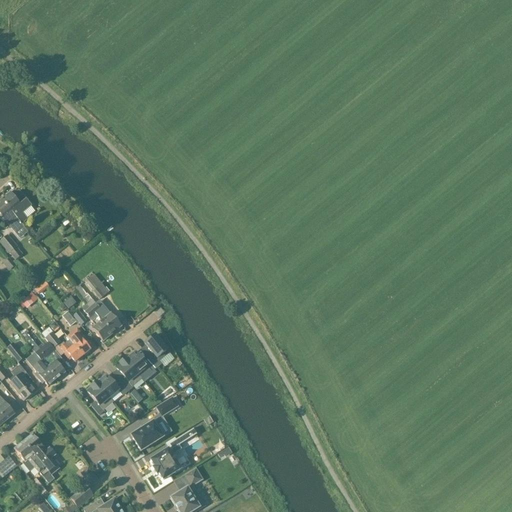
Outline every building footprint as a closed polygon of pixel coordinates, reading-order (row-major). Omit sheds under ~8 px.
[(19,190),(12,196),(10,194),(2,201),(22,225),(28,220),(23,214),(25,212),(32,206),(26,199),(19,190)] [(22,225),(2,201),(0,202),(0,215),(8,226),(15,234),(24,227),(22,225)] [(17,247),(7,235),(0,241),(0,244),(8,255),(9,254),(15,261),(23,255),(17,248),(17,247)] [(8,259),(4,263),(10,270),(15,267),(8,259)] [(45,281),(48,284),(59,275),(56,271),(45,281)] [(100,301),(104,297),(89,279),(85,283),(100,301)] [(34,290),(39,296),(49,288),(44,282),(34,290)] [(111,315),(107,317),(101,309),(100,310),(93,300),(92,301),(89,296),(88,297),(80,286),(75,290),(112,335),(121,327),(111,315)] [(112,335),(75,290),(87,305),(82,310),(95,327),(92,329),(103,342),(112,335)] [(27,309),(38,299),(32,293),(21,303),(27,309)] [(67,309),(77,305),(74,297),(64,301),(67,309)] [(80,326),(86,321),(79,312),(73,317),(80,326)] [(70,328),(76,323),(68,313),(62,318),(70,328)] [(90,350),(86,344),(88,342),(77,328),(67,337),(83,357),(84,356),(85,357),(90,353),(89,352),(90,350)] [(26,329),(19,335),(35,354),(35,353),(46,368),(56,380),(65,373),(55,361),(60,357),(48,343),(43,347),(41,345),(38,348),(27,335),(29,333),(26,329)] [(42,336),(48,343),(60,357),(66,352),(75,363),(76,362),(77,363),(82,360),(81,358),(83,357),(67,337),(69,340),(59,349),(57,346),(60,343),(48,329),(41,335),(42,336)] [(170,354),(167,351),(154,336),(143,345),(153,355),(148,359),(156,368),(161,364),(160,363),(170,354)] [(25,358),(13,344),(6,350),(17,364),(25,358)] [(135,351),(125,359),(139,376),(148,368),(151,373),(156,368),(148,359),(144,362),(135,351)] [(35,353),(35,354),(26,361),(37,374),(35,376),(42,385),(45,383),(48,387),(56,380),(46,368),(35,353)] [(142,379),(139,376),(125,359),(115,368),(124,379),(120,382),(128,392),(132,388),(132,387),(142,379)] [(36,392),(23,376),(26,374),(20,366),(10,373),(13,377),(9,381),(11,383),(9,384),(24,402),(36,392)] [(106,375),(96,383),(110,399),(119,392),(122,396),(128,392),(120,382),(115,386),(106,375)] [(110,399),(96,383),(86,392),(95,403),(91,406),(99,416),(104,412),(103,411),(113,403),(110,399)] [(138,403),(142,400),(136,390),(132,393),(138,403)] [(0,397),(0,415),(5,422),(14,415),(0,397)] [(156,409),(159,415),(161,418),(162,417),(177,408),(172,399),(156,409)] [(162,439),(163,438),(162,437),(162,438),(159,433),(160,432),(158,429),(157,430),(155,426),(161,422),(157,417),(157,416),(141,427),(142,429),(140,431),(136,433),(131,436),(130,436),(131,437),(140,451),(140,452),(141,452),(162,439)] [(204,421),(207,427),(212,424),(209,418),(204,421)] [(179,446),(179,447),(197,436),(193,429),(175,440),(179,446)] [(31,435),(23,442),(51,476),(57,471),(49,462),(56,456),(50,448),(45,452),(43,449),(31,435)] [(51,476),(23,442),(14,449),(24,463),(23,464),(29,472),(33,468),(39,475),(40,475),(48,485),(54,480),(51,476)] [(152,470),(150,471),(154,478),(156,477),(160,483),(176,474),(164,454),(148,464),(152,470)] [(0,464),(0,478),(1,480),(16,467),(9,457),(0,464)] [(97,479),(88,468),(80,474),(89,486),(97,479)] [(201,481),(195,471),(184,477),(191,487),(201,481)] [(48,491),(38,478),(32,483),(42,496),(48,491)] [(77,509),(93,496),(85,486),(69,499),(77,509)] [(195,511),(204,507),(199,499),(195,502),(187,489),(170,499),(175,506),(174,507),(177,511),(178,511),(192,511),(195,511)] [(117,511),(120,510),(114,500),(104,506),(100,500),(83,511),(117,511)] [(73,511),(77,510),(70,501),(66,504),(68,508),(62,511),(73,511)] [(42,511),(48,508),(44,503),(37,508),(39,511),(42,511)]
